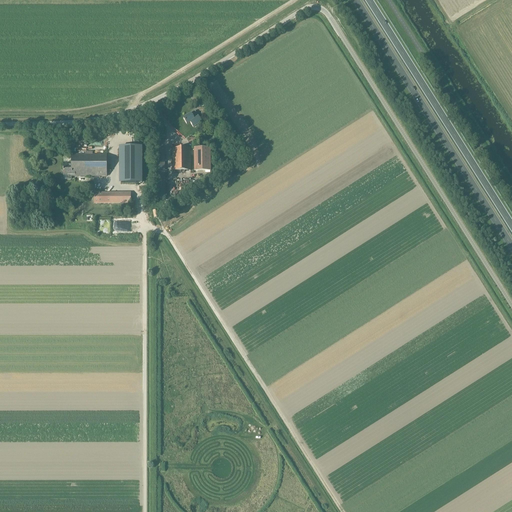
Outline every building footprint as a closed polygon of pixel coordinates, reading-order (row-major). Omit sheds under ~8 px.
[(193,128),(202,123),(197,114),(193,116),(191,114),(183,118),(186,124),(190,122),(193,128)] [(141,183),(141,147),(120,147),(120,183),(141,183)] [(210,148),(194,148),(194,171),(210,170),(210,148)] [(155,171),(165,171),(165,149),(155,149),(155,171)] [(173,171),(190,170),(190,149),(172,149),(173,171)] [(107,176),(107,155),(72,155),(72,165),(63,165),(63,175),(71,175),(71,176),(107,176)] [(155,198),(165,198),(165,172),(155,172),(155,198)] [(94,202),(131,201),(130,191),(94,191),(94,202)]
